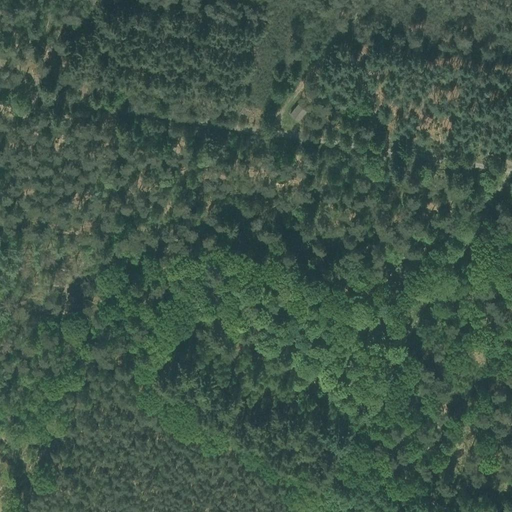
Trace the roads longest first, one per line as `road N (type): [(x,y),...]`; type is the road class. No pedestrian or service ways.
road 1 (track): [(511,171),(269,131),(0,73)]
road 2 (track): [(333,450),(504,170)]
road 3 (track): [(511,504),(333,450)]
